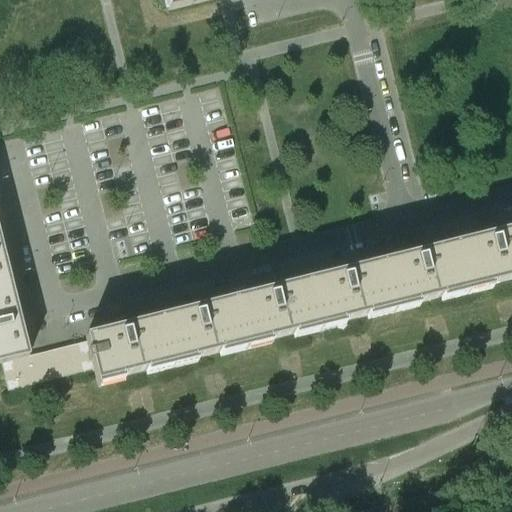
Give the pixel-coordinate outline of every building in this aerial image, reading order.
[(168,0),(170,8),(167,9),(167,12),(213,0),(168,0)] [(500,234),(481,239),(453,246),(466,296),(467,296),(466,292),(511,280),(511,231),(511,232),(510,229),(499,231),(500,234)] [(453,246),(407,258),(407,255),(396,258),(396,260),(379,264),(392,315),(394,314),(393,310),(464,293),(465,297),(466,296),(453,246)] [(0,247),(0,290),(10,288),(5,270),(8,269),(6,259),(3,260),(0,247)] [(333,276),(306,283),(318,333),(320,333),(319,329),(390,311),(391,315),(392,315),(379,264),(363,268),(363,266),(352,268),(353,271),(333,276)] [(306,283),(260,294),(259,292),(248,294),(249,297),(232,301),(245,351),(246,351),(245,347),(292,335),(316,329),(318,333),(306,283)] [(10,288),(0,290),(0,364),(27,358),(22,338),(25,337),(23,327),(20,327),(17,315),(10,288)] [(232,301),(216,305),(215,303),(204,305),(205,308),(186,313),(159,320),(171,370),(172,370),(171,366),(242,348),(243,352),(245,351),(232,301)] [(102,334),(84,338),(85,343),(86,344),(92,371),(97,388),(99,388),(98,384),(169,366),(170,370),(171,370),(159,320),(112,331),(112,329),(101,331),(102,334)] [(85,343),(27,358),(0,364),(7,392),(92,371),(86,344),(85,343)]
